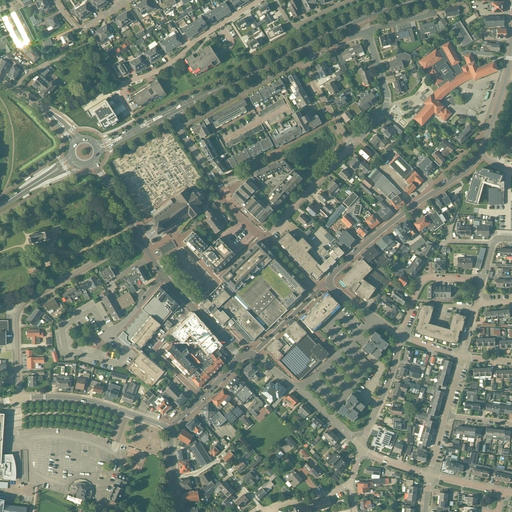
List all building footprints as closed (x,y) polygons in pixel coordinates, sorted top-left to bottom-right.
[(49,7),(48,4),(46,0),(39,0),(38,1),(36,2),(39,8),(41,7),(43,10),(44,9),(45,11),(49,9),(48,8),(49,7)] [(91,0),(89,0),(88,1),(92,7),(95,5),(98,9),(100,8),(101,9),(104,7),(99,0),(92,0),(91,0)] [(146,0),(141,3),(147,12),(149,15),(157,10),(151,1),(149,2),(146,0)] [(174,11),(172,7),(168,0),(165,0),(163,1),(166,7),(164,9),(166,14),(174,11)] [(225,3),(220,6),(226,15),(227,15),(227,16),(231,13),(230,12),(231,12),(228,8),(231,6),(227,0),(224,2),(225,3)] [(236,9),(240,6),(236,0),(227,0),(231,6),(233,5),(236,9)] [(296,0),(291,0),(292,0),(289,2),(291,6),(288,8),(294,18),(300,15),(296,7),(299,5),(296,0)] [(306,0),(303,2),(308,12),(314,9),(312,5),(317,3),(315,0),(306,0)] [(89,8),(92,7),(88,1),(86,3),(86,4),(81,7),(87,18),(90,16),(90,14),(92,13),(89,8)] [(147,12),(141,3),(136,7),(137,9),(135,11),(140,20),(143,18),(142,16),(147,12)] [(487,11),(492,11),(492,13),(503,12),(503,3),(490,3),(490,4),(487,4),(487,11)] [(260,9),(255,12),(259,18),(264,15),(267,14),(267,13),(270,11),(266,5),(263,7),(260,8),(260,9)] [(221,18),(226,15),(220,6),(216,9),(221,18)] [(84,20),(87,18),(81,7),(76,11),(75,9),(72,11),(75,17),(78,15),(81,20),(84,18),(84,20)] [(458,7),(444,10),(446,17),(460,15),(458,7)] [(217,21),(221,18),(216,9),(211,12),(210,10),(217,21)] [(19,10),(3,18),(0,19),(0,29),(2,34),(8,31),(17,48),(34,40),(19,10)] [(212,24),(213,23),(214,24),(217,22),(217,21),(210,10),(205,13),(203,14),(207,21),(210,20),(212,24)] [(127,12),(121,16),(127,25),(132,22),(134,24),(138,22),(132,13),(129,15),(127,12)] [(205,23),(207,21),(203,14),(200,16),(201,18),(197,21),(203,30),(204,31),(207,28),(206,28),(207,27),(205,23)] [(59,26),(60,25),(55,16),(49,19),(46,21),(49,27),(52,26),(53,29),(55,28),(55,29),(59,27),(59,26)] [(127,25),(121,16),(116,19),(118,22),(115,24),(118,29),(121,28),(122,28),(127,25)] [(485,27),(504,26),(503,16),(485,17),(485,27)] [(239,22),(235,24),(239,30),(242,28),(243,29),(245,27),(245,26),(250,23),(246,18),(241,21),(241,20),(238,22),(239,22)] [(198,33),(203,30),(197,21),(192,24),(198,33)] [(463,47),(472,41),(460,21),(450,27),(463,47)] [(425,39),(424,33),(430,32),(431,34),(436,33),(436,35),(446,29),(443,25),(438,27),(435,28),(434,22),(425,25),(420,27),(421,33),(419,33),(421,40),(425,39)] [(194,36),(198,33),(192,24),(188,26),(187,24),(187,25),(194,36)] [(107,25),(101,28),(107,38),(113,34),(112,33),(116,31),(112,25),(109,28),(107,25)] [(188,39),(194,36),(187,25),(182,28),(181,27),(179,29),(182,35),(185,33),(188,39)] [(274,29),(267,33),(270,39),(277,35),(277,36),(280,34),(283,32),(280,26),(276,28),(276,27),(273,29),(274,29)] [(107,38),(101,28),(96,32),(98,35),(95,36),(101,45),(109,40),(107,38)] [(396,39),(396,42),(400,41),(400,38),(410,36),(411,42),(415,42),(412,28),(398,31),(399,33),(395,34),(396,39)] [(506,29),(497,29),(497,30),(492,30),(492,31),(492,37),(496,37),(496,39),(506,39),(506,29)] [(169,36),(176,47),(176,46),(177,47),(181,45),(180,44),(181,43),(178,38),(180,36),(176,30),(174,32),(175,35),(171,38),(169,36)] [(137,39),(145,34),(143,31),(136,36),(137,39)] [(73,43),(74,42),(69,33),(63,36),(60,38),(64,44),(66,43),(68,45),(69,45),(70,46),(73,44),(73,43)] [(391,47),(397,45),(396,42),(396,39),(393,39),(392,34),(380,37),(382,47),(391,45),(391,47)] [(171,50),(176,47),(169,36),(164,39),(171,50)] [(0,52),(1,52),(0,50),(5,48),(7,51),(13,47),(12,44),(10,45),(6,37),(0,40),(0,52)] [(251,42),(248,44),(252,50),(255,48),(255,49),(258,47),(258,46),(264,42),(260,37),(254,41),(254,40),(251,42)] [(46,48),(48,47),(53,45),(50,39),(43,42),(46,48)] [(171,50),(164,39),(165,41),(161,44),(159,42),(157,44),(161,51),(164,49),(166,53),(167,52),(168,53),(172,51),(171,50)] [(465,51),(462,52),(467,65),(461,68),(462,68),(460,69),(457,63),(460,62),(449,42),(441,47),(442,48),(437,51),(436,50),(430,54),(429,53),(424,57),(425,58),(417,63),(419,66),(421,65),(425,71),(426,70),(427,72),(436,86),(437,85),(439,89),(434,92),(431,96),(430,96),(424,103),(426,105),(414,119),(422,126),(434,113),(437,115),(437,114),(440,117),(444,121),(451,114),(446,109),(446,110),(443,107),(438,102),(446,95),(448,93),(450,91),(457,87),(459,86),(464,83),(468,81),(473,79),(474,81),(497,72),(494,62),(476,69),(470,54),(471,51),(465,51)] [(486,45),(486,51),(499,52),(499,45),(487,44),(487,42),(482,42),(482,45),(486,45)] [(159,52),(161,51),(157,44),(157,45),(150,49),(157,60),(161,58),(160,57),(161,56),(159,52)] [(360,44),(348,49),(350,54),(355,52),(356,55),(363,52),(360,44)] [(32,48),(30,50),(27,45),(18,50),(25,55),(26,55),(31,60),(30,61),(33,64),(41,56),(37,53),(39,52),(35,49),(34,50),(32,48)] [(190,68),(191,67),(193,71),(192,71),(196,76),(202,72),(212,66),(213,67),(220,63),(217,57),(217,58),(215,54),(210,46),(203,51),(203,50),(197,54),(193,56),(192,55),(185,60),(190,68)] [(141,52),(146,60),(148,59),(151,63),(152,62),(153,63),(157,60),(150,49),(150,50),(150,51),(146,54),(145,52),(144,50),(141,52)] [(344,60),(356,55),(355,52),(350,54),(348,49),(337,54),(342,65),(345,63),(344,60)] [(134,58),(142,70),(146,67),(145,66),(146,66),(143,62),(146,60),(141,52),(140,51),(139,51),(137,52),(139,56),(135,59),(134,58)] [(397,60),(389,62),(392,72),(404,68),(402,63),(406,61),(411,60),(410,57),(405,53),(403,54),(396,56),(397,60)] [(137,73),(142,70),(134,58),(129,61),(129,60),(126,62),(127,65),(130,68),(132,67),(136,72),(137,72),(137,73)] [(125,66),(127,65),(126,62),(124,59),(119,62),(120,65),(118,67),(123,75),(124,75),(125,76),(129,74),(128,73),(129,72),(125,66)] [(3,60),(0,64),(0,71),(5,74),(10,64),(3,60)] [(319,73),(326,69),(328,68),(324,62),(315,67),(319,73)] [(13,66),(7,76),(16,80),(18,76),(19,77),(21,74),(20,73),(22,70),(21,70),(23,67),(19,65),(18,68),(13,66)] [(52,73),(48,69),(46,67),(39,71),(42,74),(46,79),(52,73)] [(364,68),(358,69),(359,73),(361,73),(365,86),(372,84),(368,70),(365,71),(364,68)] [(329,75),(326,69),(319,73),(322,79),(329,75)] [(288,77),(291,83),(297,80),(294,74),(288,77)] [(57,86),(56,85),(53,82),(52,81),(50,83),(42,75),(33,85),(41,93),(39,94),(44,99),(57,86)] [(339,75),(336,77),(334,78),(335,81),(326,86),(331,95),(338,91),(334,84),(341,79),(339,75)] [(405,75),(394,78),(396,82),(393,82),(396,91),(395,91),(396,94),(406,91),(403,81),(406,80),(405,75)] [(151,86),(132,98),(138,108),(155,98),(154,97),(157,95),(159,98),(166,94),(157,80),(150,84),(151,86)] [(285,89),(283,85),(280,80),(276,82),(281,91),(285,89)] [(297,80),(291,83),(296,92),(302,88),(297,80)] [(276,94),(281,91),(276,82),(271,85),(276,94)] [(267,87),(272,96),(276,94),(271,85),(267,87)] [(267,99),(272,96),(267,87),(262,90),(267,99)] [(302,88),(296,92),(291,95),(294,100),(305,93),(302,88)] [(258,92),(263,101),(267,99),(262,90),(258,92)] [(345,91),(337,95),(338,98),(334,101),(338,107),(346,103),(342,97),(346,94),(345,91)] [(258,103),(263,101),(258,92),(253,95),(258,103)] [(372,93),(369,95),(368,92),(360,95),(361,99),(362,99),(363,99),(360,101),(362,103),(365,109),(366,109),(377,101),(372,93)] [(294,100),(296,104),(308,98),(305,93),(294,100)] [(258,103),(253,95),(249,97),(253,106),(258,103)] [(308,98),(296,104),(299,109),(310,103),(308,98)] [(88,112),(86,113),(89,118),(91,117),(92,118),(96,116),(98,119),(97,119),(99,122),(97,124),(100,128),(102,127),(104,130),(111,125),(112,126),(117,124),(116,122),(119,121),(116,116),(113,111),(110,107),(105,99),(100,103),(97,105),(87,111),(88,112)] [(244,107),(246,106),(244,102),(242,103),(242,102),(211,119),(210,118),(204,121),(207,126),(212,122),(215,128),(246,111),(244,107)] [(356,102),(351,106),(352,108),(342,116),(346,123),(353,118),(353,119),(356,117),(355,116),(362,112),(358,107),(359,106),(356,102)] [(268,133),(275,144),(277,148),(321,124),(317,115),(310,119),(308,115),(302,118),(299,112),(292,116),(293,119),(284,124),(282,122),(277,124),(279,127),(268,133)] [(210,134),(203,122),(191,128),(194,135),(200,132),(201,135),(200,135),(202,138),(202,137),(203,138),(210,134)] [(393,135),(396,132),(400,136),(403,132),(395,124),(392,127),(391,125),(388,128),(385,125),(381,130),(384,134),(383,134),(388,138),(392,134),(393,135)] [(460,133),(461,134),(466,139),(474,130),(469,124),(460,133)] [(460,144),(466,139),(461,134),(459,136),(456,133),(453,136),(460,144)] [(375,146),(374,147),(377,149),(380,145),(382,147),(387,142),(382,138),(380,140),(376,136),(370,142),(375,146)] [(199,143),(201,148),(210,143),(208,138),(199,143)] [(268,138),(264,140),(268,149),(273,146),(268,138)] [(440,144),(437,147),(439,150),(436,152),(432,156),(440,164),(444,159),(443,158),(449,152),(450,152),(454,147),(443,139),(440,144)] [(264,151),(268,149),(264,140),(259,143),(264,151)] [(201,148),(204,152),(213,148),(210,143),(201,148)] [(259,143),(255,145),(259,154),(264,151),(259,143)] [(255,156),(259,154),(255,145),(250,147),(255,156)] [(250,147),(246,150),(250,159),(255,156),(250,147)] [(204,152),(206,157),(215,152),(213,148),(204,152)] [(372,149),(369,152),(365,148),(359,153),(366,160),(371,154),(375,158),(378,155),(372,149)] [(246,161),(250,159),(246,150),(241,152),(246,161)] [(209,161),(215,158),(218,157),(215,152),(206,157),(209,161)] [(241,152),(237,155),(241,163),(246,161),(241,152)] [(237,166),(241,163),(237,155),(232,157),(237,166)] [(399,155),(389,165),(403,179),(403,180),(409,185),(404,190),(409,195),(423,180),(399,155)] [(232,157),(228,159),(230,164),(232,168),(237,166),(232,157)] [(221,165),(215,158),(209,161),(216,170),(221,165)] [(355,158),(349,164),(354,169),(357,166),(365,173),(370,168),(362,161),(360,163),(355,158)] [(437,167),(432,163),(427,158),(418,166),(428,176),(437,167)] [(284,160),(258,171),(255,172),(248,180),(244,177),(241,180),(239,182),(238,182),(237,182),(236,183),(226,188),(229,193),(225,197),(245,216),(249,219),(256,226),(257,227),(276,207),(303,178),(284,160)] [(226,171),(221,165),(216,170),(220,175),(227,172),(226,171)] [(501,183),(503,176),(489,172),(490,170),(483,168),(478,172),(477,175),(474,175),(466,202),(476,205),(483,180),(486,180),(486,182),(500,187),(499,189),(490,189),(490,205),(504,205),(504,186),(504,183),(501,183)] [(344,170),(339,174),(345,180),(347,178),(349,181),(354,176),(349,170),(347,173),(344,170)] [(374,185),(378,188),(390,200),(396,210),(405,204),(399,195),(401,193),(383,175),(374,185)] [(362,183),(369,189),(373,185),(366,178),(362,183)] [(327,192),(329,193),(332,196),(334,194),(332,192),(337,187),(340,190),(343,186),(338,182),(336,184),(333,181),(327,187),(330,190),(327,192)] [(178,201),(177,202),(155,219),(154,220),(154,222),(155,224),(157,224),(153,227),(152,227),(152,228),(153,228),(157,233),(157,235),(158,235),(158,233),(162,231),(162,232),(162,233),(163,235),(165,235),(166,234),(167,235),(168,235),(168,234),(169,235),(172,233),(172,232),(172,231),(172,232),(173,231),(172,230),(176,227),(177,228),(176,226),(177,226),(178,227),(179,226),(180,228),(182,230),(191,219),(191,220),(192,220),(193,219),(201,212),(202,212),(203,212),(202,212),(203,211),(206,214),(205,215),(209,220),(206,222),(216,234),(223,229),(217,221),(218,220),(216,218),(215,218),(214,216),(212,212),(217,208),(213,203),(208,207),(205,203),(202,204),(202,203),(201,203),(201,202),(203,200),(205,200),(204,199),(204,196),(206,195),(205,194),(204,195),(202,193),(203,191),(202,191),(201,192),(198,192),(198,190),(197,190),(197,192),(194,194),(194,193),(194,192),(193,192),(193,193),(189,196),(189,195),(190,194),(187,191),(186,192),(186,191),(186,190),(185,190),(184,191),(176,198),(175,197),(175,198),(176,198),(178,201)] [(348,197),(342,204),(350,211),(350,212),(353,214),(354,214),(355,216),(356,215),(359,215),(360,210),(362,208),(361,206),(361,205),(354,204),(357,201),(358,201),(360,199),(352,192),(348,197)] [(446,195),(444,192),(438,196),(445,206),(445,207),(447,205),(455,200),(456,201),(459,199),(457,195),(451,199),(448,194),(446,195)] [(332,196),(329,193),(326,196),(322,193),(318,198),(324,203),(327,199),(329,201),(333,197),(332,196)] [(378,205),(381,209),(377,213),(379,215),(385,222),(393,214),(387,207),(387,208),(382,202),(383,200),(379,195),(374,200),(378,205)] [(445,207),(445,206),(438,196),(438,195),(433,199),(441,210),(441,209),(445,207)] [(177,202),(174,197),(151,214),(155,219),(177,202)] [(330,215),(327,212),(323,208),(318,203),(314,208),(311,205),(306,210),(313,216),(318,212),(326,219),(330,215)] [(326,204),(323,208),(327,212),(331,209),(326,204)] [(324,224),(328,228),(346,209),(341,205),(324,224)] [(46,212),(48,216),(50,215),(53,219),(57,217),(53,209),(46,212)] [(350,211),(347,214),(341,220),(349,228),(352,225),(354,227),(359,222),(360,221),(350,212),(350,211)] [(426,230),(431,227),(434,231),(438,228),(444,224),(436,211),(432,214),(431,212),(425,216),(422,218),(421,218),(419,219),(424,228),(426,230)] [(365,214),(367,216),(364,217),(366,220),(365,221),(372,229),(380,223),(373,215),(371,216),(368,212),(365,214)] [(303,225),(306,222),(309,226),(313,221),(309,217),(307,219),(302,215),(297,220),(303,225)] [(424,228),(419,219),(417,221),(417,222),(414,224),(421,234),(424,232),(422,229),(424,228)] [(473,227),(473,232),(476,232),(476,236),(488,236),(488,229),(492,229),(492,228),(492,227),(492,222),(485,220),(485,225),(488,225),(488,228),(473,227)] [(390,234),(394,238),(398,235),(404,243),(411,238),(411,237),(415,234),(412,230),(413,230),(406,221),(406,222),(405,221),(402,223),(402,224),(401,225),(400,223),(393,229),(395,231),(390,234)] [(356,231),(358,233),(357,234),(361,239),(363,237),(363,238),(363,237),(364,237),(365,236),(365,235),(366,234),(367,234),(369,232),(368,232),(369,231),(359,222),(354,227),(357,230),(356,231)] [(338,223),(331,230),(334,233),(341,226),(338,223)] [(459,236),(464,237),(465,226),(460,226),(460,224),(458,223),(456,223),(456,231),(459,231),(459,236)] [(470,226),(465,226),(464,237),(470,237),(470,232),(473,232),(473,227),(473,225),(470,225),(470,226)] [(349,249),(353,245),(356,241),(345,231),(344,232),(343,231),(341,233),(338,230),(336,233),(340,237),(338,239),(340,241),(339,243),(342,246),(344,243),(349,249)] [(44,241),(48,241),(51,240),(50,236),(53,236),(52,231),(49,232),(33,235),(30,235),(30,236),(29,236),(30,239),(28,239),(30,250),(45,247),(44,241)] [(189,236),(183,242),(200,259),(200,258),(216,274),(235,255),(220,240),(219,239),(209,249),(207,247),(195,234),(195,235),(193,232),(189,236)] [(318,263),(328,253),(322,247),(316,253),(302,238),(297,242),(288,233),(279,241),(311,274),(320,266),(318,263)] [(386,235),(381,239),(391,251),(393,254),(396,251),(400,245),(394,240),(392,242),(386,235)] [(425,242),(421,237),(408,247),(410,248),(413,251),(425,242)] [(330,250),(331,251),(331,250),(339,258),(344,253),(338,248),(339,247),(341,248),(342,247),(335,239),(334,239),(331,243),(330,243),(333,247),(330,250)] [(383,255),(384,256),(389,262),(392,260),(389,258),(393,254),(391,251),(381,239),(376,244),(385,254),(383,255)] [(259,241),(221,278),(224,281),(236,293),(251,280),(250,280),(263,268),(261,266),(268,260),(270,261),(274,257),(259,241)] [(433,244),(432,244),(427,241),(424,244),(427,245),(422,255),(425,256),(425,257),(427,258),(428,258),(431,252),(432,252),(434,248),(431,247),(433,244)] [(382,269),(389,262),(384,256),(382,258),(372,247),(362,256),(369,263),(371,261),(373,263),(369,267),(373,270),(374,271),(379,266),(382,269)] [(480,269),(486,249),(480,247),(475,268),(480,269)] [(339,258),(331,250),(331,251),(328,253),(318,263),(320,266),(326,272),(336,262),(335,262),(339,258)] [(300,294),(303,292),(306,289),(288,272),(274,257),(270,261),(268,260),(261,266),(263,268),(250,280),(251,280),(236,293),(237,294),(235,295),(233,297),(231,296),(232,295),(221,284),(220,285),(208,297),(208,298),(199,306),(201,308),(207,313),(210,316),(222,328),(226,325),(227,324),(230,327),(233,325),(234,325),(234,327),(248,341),(250,341),(252,340),(255,337),(256,336),(263,329),(264,330),(266,331),(268,329),(270,328),(269,328),(276,321),(287,311),(302,296),(300,294)] [(416,257),(413,262),(420,268),(424,263),(416,257)] [(41,271),(37,258),(24,260),(25,261),(25,260),(29,274),(41,271)] [(458,258),(458,267),(465,267),(465,269),(471,269),(471,259),(458,258)] [(371,276),(374,271),(373,270),(369,267),(362,259),(359,262),(357,260),(352,265),(354,267),(340,280),(349,289),(350,288),(367,300),(375,289),(362,280),(361,279),(367,273),(368,273),(371,276)] [(435,263),(434,263),(432,268),(435,269),(435,271),(443,271),(443,266),(445,266),(445,261),(440,261),(440,263),(435,263)] [(413,262),(409,267),(417,273),(420,268),(413,262)] [(326,272),(320,266),(311,274),(317,280),(323,274),(325,272),(326,272)] [(393,266),(391,270),(397,274),(394,278),(398,281),(397,282),(400,284),(404,287),(404,286),(405,286),(406,285),(406,284),(408,281),(406,279),(402,276),(404,274),(402,273),(400,271),(397,269),(393,266)] [(110,267),(100,273),(104,279),(110,276),(110,277),(114,275),(110,267)] [(147,280),(140,267),(135,269),(137,271),(127,277),(124,279),(129,288),(133,285),(132,284),(141,280),(142,282),(147,280)] [(407,269),(406,272),(414,278),(417,273),(409,267),(407,269)] [(88,281),(82,284),(85,291),(92,287),(93,289),(99,285),(99,286),(102,285),(99,279),(96,281),(94,276),(88,280),(88,281)] [(390,282),(384,278),(381,282),(382,283),(386,287),(390,282)] [(142,309),(120,336),(123,338),(133,346),(139,351),(161,325),(172,312),(173,313),(181,305),(179,303),(180,303),(164,286),(163,287),(161,286),(158,289),(159,289),(142,309)] [(393,288),(391,290),(394,293),(391,297),(402,305),(407,299),(399,294),(402,291),(396,286),(394,289),(393,288)] [(427,286),(427,298),(434,298),(450,298),(450,288),(434,287),(434,286),(427,286)] [(62,295),(66,301),(69,299),(71,302),(75,300),(73,297),(78,294),(78,296),(82,294),(79,288),(76,290),(75,288),(62,295)] [(106,306),(113,302),(109,295),(107,292),(100,296),(106,306)] [(122,309),(134,302),(129,293),(117,300),(122,309)] [(327,293),(300,319),(313,333),(341,306),(327,293)] [(390,313),(394,306),(390,304),(392,301),(387,298),(385,301),(386,302),(382,308),(387,311),(390,313)] [(53,311),(59,308),(60,310),(63,308),(60,302),(57,303),(55,299),(43,305),(46,309),(47,309),(50,314),(54,312),(53,311)] [(113,302),(106,306),(114,321),(122,317),(113,302)] [(464,317),(465,317),(459,315),(453,313),(449,328),(450,328),(449,330),(428,324),(428,322),(429,323),(433,307),(428,306),(427,306),(422,305),(421,305),(417,319),(419,320),(417,326),(416,326),(414,332),(415,333),(456,345),(456,344),(458,338),(459,331),(461,332),(465,318),(464,317)] [(398,309),(394,306),(390,313),(387,311),(385,314),(392,320),(396,315),(395,314),(398,309)] [(29,316),(27,320),(34,325),(36,326),(40,321),(38,319),(43,312),(37,308),(30,317),(29,316)] [(181,327),(174,335),(182,342),(187,336),(196,346),(207,358),(217,349),(220,347),(200,324),(201,324),(193,316),(185,323),(186,324),(182,328),(181,327)] [(0,345),(5,345),(6,345),(6,332),(9,332),(8,325),(7,325),(7,321),(5,321),(0,320),(0,345)] [(301,380),(301,379),(304,376),(326,355),(322,350),(323,349),(320,347),(318,345),(317,346),(304,332),(296,323),(287,332),(282,337),(277,341),(268,350),(276,358),(296,379),(297,380),(298,380),(299,380),(300,380),(301,380)] [(43,332),(39,332),(39,330),(27,330),(27,337),(32,337),(32,344),(37,344),(37,343),(40,343),(40,337),(43,337),(43,332)] [(367,354),(368,353),(377,360),(381,354),(380,353),(383,349),(384,350),(389,345),(379,338),(380,336),(375,332),(369,339),(371,340),(368,344),(367,343),(361,350),(367,354)] [(163,351),(189,377),(195,371),(197,370),(199,367),(188,355),(188,356),(187,355),(189,353),(187,352),(188,351),(182,345),(178,349),(172,343),(163,351)] [(194,348),(189,353),(187,355),(188,356),(188,355),(199,367),(209,377),(224,364),(224,363),(227,361),(227,360),(221,353),(220,353),(218,351),(219,351),(217,349),(207,358),(196,346),(194,348)] [(406,349),(404,356),(414,358),(416,352),(406,349)] [(37,368),(37,363),(43,363),(43,358),(34,358),(30,358),(30,356),(32,356),(32,351),(26,351),(26,355),(28,355),(28,357),(28,368),(37,368)] [(133,363),(128,369),(151,388),(156,382),(164,372),(141,353),(133,362),(133,363)] [(413,364),(414,358),(404,356),(403,362),(413,364)] [(443,367),(450,369),(452,363),(445,361),(442,360),(440,366),(443,367)] [(262,377),(257,372),(257,371),(251,364),(242,371),(248,379),(252,376),(257,382),(262,377)] [(448,375),(450,369),(443,367),(440,366),(439,372),(448,375)] [(200,387),(209,377),(199,367),(197,370),(195,371),(189,377),(198,387),(200,387)] [(401,368),(399,375),(405,377),(406,375),(409,376),(418,379),(421,370),(411,367),(410,371),(407,370),(407,369),(401,368)] [(441,376),(440,379),(447,381),(448,375),(439,372),(438,375),(441,376)] [(57,375),(57,377),(53,377),(52,385),(56,385),(56,387),(63,387),(64,380),(64,376),(57,375)] [(35,376),(29,377),(29,387),(36,387),(35,383),(36,383),(36,382),(36,379),(42,379),(42,376),(35,376)] [(63,387),(64,387),(64,388),(66,388),(66,387),(71,388),(72,377),(64,376),(64,380),(63,387)] [(84,390),(85,388),(87,388),(90,377),(84,376),(84,379),(78,378),(76,389),(84,390)] [(227,385),(227,386),(225,387),(228,390),(231,393),(232,392),(234,395),(242,387),(240,386),(241,385),(240,384),(241,382),(236,376),(236,377),(233,379),(227,385)] [(119,391),(115,390),(116,389),(112,388),(112,386),(111,386),(113,378),(110,377),(106,388),(108,389),(107,393),(110,394),(110,396),(117,399),(119,393),(118,392),(119,391)] [(445,387),(447,381),(440,379),(438,378),(436,384),(434,383),(433,386),(433,387),(441,389),(441,386),(445,387)] [(98,382),(91,381),(90,386),(94,387),(93,391),(102,394),(103,388),(97,386),(98,382)] [(242,381),(241,382),(240,384),(241,385),(240,386),(242,387),(234,395),(235,395),(234,396),(242,404),(243,403),(244,404),(254,394),(253,394),(254,393),(242,381)] [(125,393),(122,400),(132,404),(137,388),(138,386),(134,384),(130,382),(128,387),(124,386),(122,392),(125,393)] [(397,383),(395,388),(405,392),(406,390),(408,386),(419,390),(420,385),(417,384),(417,385),(409,382),(408,383),(403,382),(402,384),(397,383)] [(278,399),(285,390),(277,383),(275,386),(270,383),(265,389),(263,387),(257,394),(268,405),(269,406),(272,402),(276,397),(278,399)] [(164,392),(165,392),(162,394),(171,403),(174,401),(179,407),(188,398),(182,393),(172,384),(164,392)] [(435,397),(442,399),(443,393),(440,392),(441,389),(433,387),(432,389),(435,390),(435,391),(436,391),(436,393),(434,392),(433,396),(435,397)] [(403,391),(395,388),(393,395),(399,397),(398,400),(404,401),(404,398),(403,398),(401,397),(403,391)] [(140,398),(146,403),(154,395),(149,389),(140,398)] [(468,389),(467,393),(473,394),(471,408),(475,409),(475,410),(479,410),(480,404),(477,404),(477,400),(476,400),(476,396),(473,396),(474,390),(468,389)] [(213,402),(215,404),(218,407),(220,408),(226,415),(224,417),(231,424),(243,412),(237,406),(235,409),(227,401),(230,398),(229,396),(223,390),(212,400),(213,402)] [(467,408),(471,408),(473,394),(467,393),(467,394),(467,395),(470,395),(470,399),(468,399),(468,403),(464,402),(463,408),(467,409),(467,408)] [(157,398),(154,395),(146,403),(149,406),(148,407),(152,411),(156,408),(163,415),(169,409),(168,409),(171,406),(164,399),(165,399),(160,394),(157,397),(158,397),(157,398)] [(286,398),(289,401),(291,403),(291,404),(290,405),(292,407),(293,406),(296,403),(297,404),(299,402),(290,394),(288,397),(286,395),(284,398),(283,399),(284,401),(285,400),(285,399),(286,398)] [(365,407),(356,400),(356,399),(351,394),(345,402),(347,403),(344,406),(343,405),(337,412),(343,416),(344,415),(353,422),(357,416),(356,415),(359,411),(360,412),(365,407)] [(257,395),(253,399),(256,402),(251,408),(255,413),(265,403),(257,395)] [(392,403),(391,414),(401,416),(402,408),(400,408),(401,404),(392,403)] [(218,410),(214,406),(212,408),(208,404),(201,411),(209,420),(206,422),(209,425),(212,423),(217,429),(226,420),(224,417),(218,410)] [(302,412),(307,416),(308,414),(310,415),(311,414),(303,405),(297,411),(300,414),(302,412)] [(437,417),(438,411),(432,409),(428,408),(427,411),(428,411),(427,414),(420,412),(419,415),(432,419),(433,416),(437,417)] [(0,479),(3,480),(14,480),(14,478),(14,476),(14,475),(14,473),(14,471),(14,469),(14,466),(14,465),(13,463),(13,462),(10,462),(9,459),(8,455),(2,455),(4,414),(0,414),(0,479)] [(246,425),(251,421),(246,415),(241,420),(246,425)] [(428,421),(427,427),(433,429),(435,423),(432,422),(432,419),(419,415),(419,418),(428,421)] [(185,424),(193,432),(198,437),(205,431),(200,426),(201,425),(200,423),(194,417),(185,424)] [(317,426),(319,428),(321,426),(322,427),(324,425),(315,417),(311,421),(313,423),(311,426),(314,429),(317,426)] [(402,424),(403,419),(394,418),(392,429),(404,430),(405,424),(402,424)] [(303,419),(298,425),(294,428),(298,432),(301,428),(307,422),(303,419)] [(432,435),(433,429),(427,427),(424,426),(422,432),(432,435)] [(462,439),(462,437),(463,427),(457,427),(457,429),(454,429),(453,434),(457,435),(457,434),(459,434),(458,439),(462,439)] [(379,432),(376,438),(374,437),(371,446),(376,448),(377,445),(383,447),(384,445),(390,447),(391,443),(389,442),(392,435),(394,435),(394,433),(384,429),(383,434),(379,432)] [(178,446),(180,447),(190,450),(196,459),(194,460),(197,470),(203,467),(203,466),(211,461),(199,442),(197,444),(196,442),(192,444),(194,446),(193,447),(189,445),(192,440),(191,439),(193,437),(182,430),(181,433),(181,434),(180,436),(179,435),(177,438),(181,440),(178,446)] [(328,441),(329,441),(335,435),(333,433),(332,434),(329,431),(326,434),(325,433),(322,435),(325,438),(324,439),(327,442),(328,441)] [(422,432),(420,438),(430,441),(432,435),(422,432)] [(335,435),(329,441),(335,447),(337,445),(336,443),(339,440),(336,437),(335,435)] [(289,436),(285,439),(293,447),(296,444),(289,436)] [(430,441),(420,438),(420,441),(422,441),(422,444),(419,443),(418,447),(424,449),(425,446),(428,447),(430,441)] [(393,451),(393,452),(396,453),(396,452),(400,454),(401,450),(404,451),(406,445),(403,443),(402,445),(396,443),(393,451)] [(212,455),(214,457),(219,452),(222,449),(217,444),(214,446),(208,452),(212,456),(212,455)] [(192,456),(190,450),(180,447),(181,451),(177,451),(178,460),(188,459),(187,456),(192,456)] [(271,460),(280,451),(277,448),(267,456),(271,460)] [(419,448),(417,448),(416,454),(415,454),(415,453),(412,453),(410,458),(413,459),(413,458),(417,459),(424,462),(426,455),(424,455),(425,450),(419,448)] [(252,449),(244,456),(245,458),(246,459),(254,452),(252,449)] [(307,458),(310,455),(304,449),(301,452),(307,458)] [(144,453),(137,450),(134,458),(141,461),(144,453)] [(223,459),(225,461),(225,462),(226,464),(227,464),(234,458),(237,455),(232,450),(230,452),(229,452),(226,454),(227,455),(223,459)] [(478,453),(474,453),(472,462),(471,466),(471,467),(470,470),(473,471),(473,474),(480,476),(482,469),(483,466),(475,464),(478,453)] [(341,460),(342,459),(343,458),(340,456),(339,456),(337,454),(333,459),(331,457),(326,462),(330,466),(332,464),(335,467),(341,460)] [(447,469),(455,471),(457,460),(457,459),(447,457),(445,466),(448,466),(447,469)] [(457,460),(455,471),(462,472),(464,465),(468,466),(469,461),(470,460),(463,458),(463,462),(457,460)] [(178,462),(179,469),(180,469),(181,468),(185,467),(190,466),(192,466),(194,466),(193,460),(178,462)] [(346,465),(341,460),(335,467),(334,467),(337,470),(335,473),(337,474),(343,468),(344,469),(347,466),(346,465)] [(234,468),(238,473),(246,465),(242,461),(234,468)] [(309,472),(314,478),(319,474),(320,475),(321,474),(320,474),(322,472),(316,465),(314,467),(309,461),(303,466),(308,472),(309,472)] [(502,481),(504,470),(496,469),(497,466),(494,466),(493,470),(492,475),(495,475),(494,479),(502,481)] [(489,474),(492,475),(493,470),(490,470),(489,471),(482,469),(480,476),(488,478),(489,474)] [(252,470),(243,478),(248,484),(249,483),(252,486),(257,481),(257,480),(259,478),(252,470)] [(287,480),(293,487),(302,480),(293,470),(290,473),(293,476),(287,480)] [(510,479),(511,479),(511,472),(504,470),(502,481),(509,483),(510,479)] [(203,486),(207,491),(207,492),(213,486),(212,483),(210,480),(211,480),(206,473),(200,477),(205,484),(203,486)] [(128,478),(121,475),(118,474),(116,480),(114,485),(113,485),(107,499),(117,504),(124,489),(123,489),(125,484),(126,485),(128,480),(127,480),(128,478)] [(357,484),(357,488),(367,487),(367,488),(373,488),(380,487),(380,485),(385,485),(385,479),(371,479),(371,482),(366,482),(360,482),(360,484),(357,484)] [(181,491),(191,489),(190,480),(180,481),(180,485),(180,488),(181,491)] [(405,493),(408,493),(416,494),(416,487),(412,487),(413,480),(406,480),(405,493)] [(218,492),(220,495),(229,486),(224,481),(218,487),(215,484),(213,486),(207,492),(207,491),(204,494),(204,495),(207,498),(215,490),(218,493),(218,492)] [(268,484),(262,489),(261,488),(259,490),(259,491),(255,495),(257,497),(257,498),(258,499),(259,499),(260,500),(266,494),(265,493),(264,492),(271,487),(273,484),(270,481),(268,484)] [(86,485),(82,483),(80,483),(79,483),(77,484),(76,485),(75,485),(79,490),(77,497),(86,500),(87,498),(89,499),(90,498),(91,497),(91,495),(92,495),(92,494),(92,492),(92,491),(89,491),(90,488),(85,487),(86,485)] [(234,491),(229,486),(220,495),(222,497),(225,495),(227,497),(234,491)] [(290,493),(285,487),(282,489),(287,495),(290,493)] [(439,493),(439,500),(447,501),(447,494),(450,495),(451,491),(444,491),(444,494),(439,493)] [(415,501),(416,494),(408,493),(407,500),(404,500),(404,503),(410,504),(411,501),(415,501)] [(468,500),(467,504),(476,505),(477,498),(464,496),(465,495),(459,494),(458,502),(462,502),(462,500),(468,500)] [(235,502),(240,508),(249,501),(243,495),(235,502)] [(224,507),(229,502),(226,498),(220,504),(224,507)] [(311,511),(312,511),(331,507),(329,498),(309,503),(309,502),(294,505),(296,511),(311,511)] [(0,511),(26,511),(27,508),(7,506),(6,507),(3,506),(5,500),(0,499),(0,511)] [(450,501),(447,501),(439,500),(438,507),(442,507),(442,510),(449,511),(450,501)] [(360,509),(361,509),(361,510),(367,509),(371,508),(370,501),(366,502),(366,501),(360,502),(361,506),(360,506),(360,509)] [(229,502),(224,507),(219,511),(220,511),(224,511),(232,505),(229,502)]
